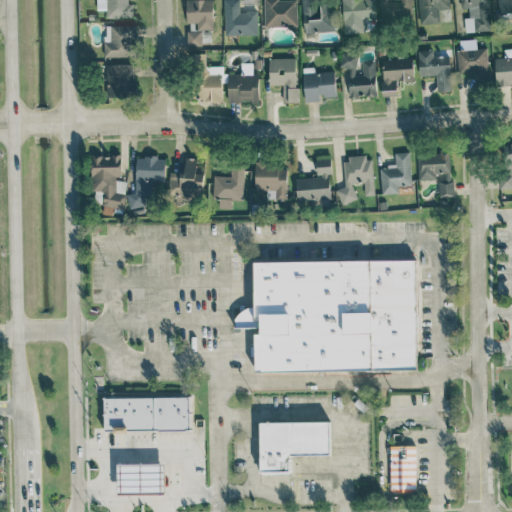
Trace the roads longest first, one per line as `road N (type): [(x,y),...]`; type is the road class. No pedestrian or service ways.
road 1 (residential): [(0,123),(167,121),(268,133),(511,113)]
road 2 (secondary): [(77,511),(68,0)]
road 3 (secondary): [(10,0),(22,447)]
road 4 (residential): [(479,116),(480,511)]
road 5 (residential): [(163,0),(167,121)]
